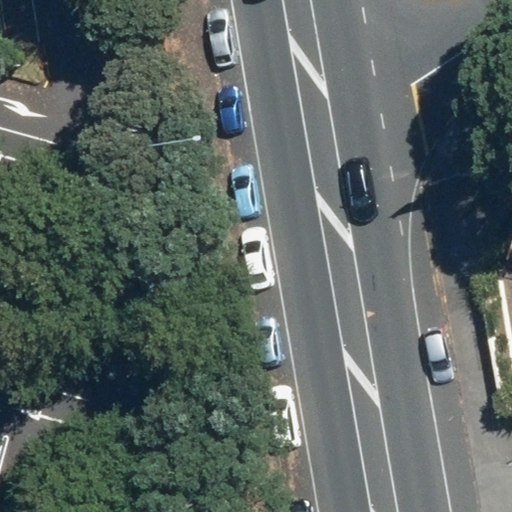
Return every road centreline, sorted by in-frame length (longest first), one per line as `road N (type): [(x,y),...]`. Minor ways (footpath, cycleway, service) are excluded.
road 1 (secondary): [(316,104),(374,511)]
road 2 (residential): [(511,23),(414,87),(316,104)]
